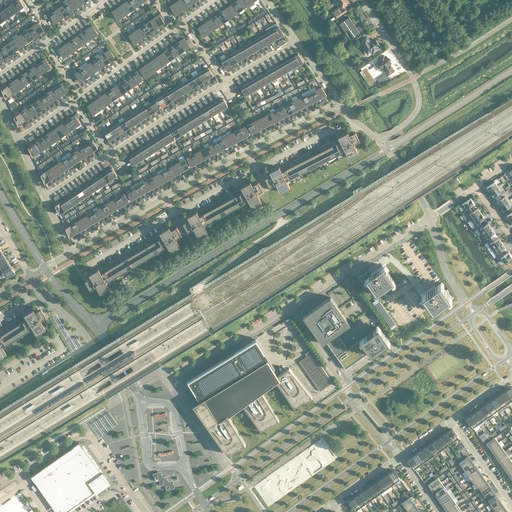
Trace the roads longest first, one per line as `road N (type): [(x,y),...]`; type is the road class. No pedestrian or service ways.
road 1 (residential): [(70,253),(341,104)]
road 2 (residential): [(289,308),(172,381),(234,482)]
road 3 (residential): [(143,511),(87,436),(0,485)]
road 4 (residential): [(429,217),(289,308)]
road 5 (secondary): [(350,400),(234,482)]
road 6 (residential): [(110,153),(225,81)]
road 7 (secondary): [(468,317),(357,395)]
road 8 (secondary): [(392,439),(501,362)]
